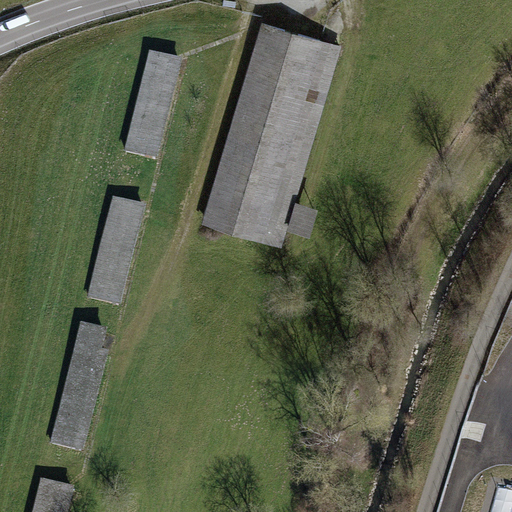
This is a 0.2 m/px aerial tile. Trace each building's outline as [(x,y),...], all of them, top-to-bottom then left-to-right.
[(265,24),(203,219),(280,243),(342,49),(265,24)] [(152,53),(128,151),(159,158),(183,60),(152,53)] [(113,195),(89,293),(122,301),(146,203),(113,195)] [(77,327),(49,443),(84,451),(112,336),(77,327)] [(40,479),(31,511),(63,511),(70,487),(40,479)] [(511,511),(511,487),(501,484),(493,511),(511,511)]
